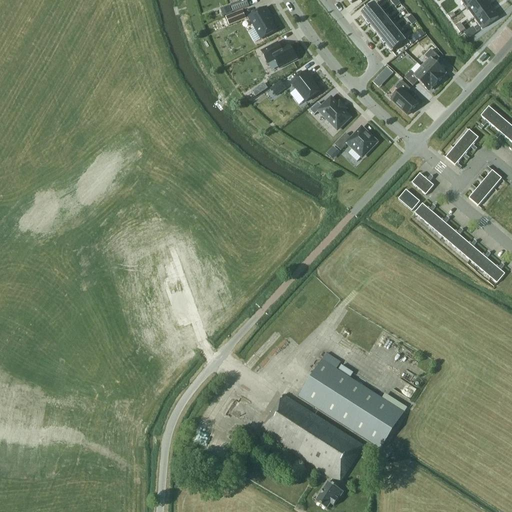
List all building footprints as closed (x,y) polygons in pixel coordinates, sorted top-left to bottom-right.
[(239,0),(240,2),(230,6),(233,13),(249,7),(246,0),(239,0)] [(460,0),(467,8),(478,0),(460,0)] [(485,0),(478,0),(467,8),(474,19),(491,7),(485,0)] [(367,26),(383,14),(375,4),(361,15),(367,23),(366,24),(367,26)] [(491,7),(474,19),(482,30),(498,18),(491,8),(491,7)] [(277,31),(269,17),(271,16),(266,8),(249,18),(262,40),(277,31)] [(243,11),(226,17),(229,26),(246,20),(243,11)] [(377,34),(390,23),(383,14),(367,26),(369,28),(370,27),(377,34)] [(383,45),(398,32),(390,23),(377,34),(383,42),(381,43),(383,45)] [(421,30),(414,35),(418,40),(425,35),(421,30)] [(406,42),(398,32),(383,45),(384,47),(386,45),(392,53),(406,42)] [(262,52),(268,64),(275,60),(279,68),(284,65),(285,66),(296,59),(289,46),(281,50),(278,44),(262,52)] [(429,61),(422,69),(438,84),(444,77),(443,76),(445,74),(435,64),(440,59),(431,50),(425,57),(429,61)] [(394,74),(387,68),(380,76),(386,82),(394,74)] [(411,72),(404,79),(413,87),(418,82),(428,92),(431,89),(432,90),(438,84),(422,69),(415,76),(411,72)] [(305,74),(291,85),(306,103),(319,92),(311,81),(312,80),(307,73),(305,74)] [(281,83),(271,90),(276,96),(286,89),(281,83)] [(401,94),(392,103),(408,117),(417,107),(406,97),(411,92),(402,83),(396,90),(401,94)] [(264,84),(252,92),(256,97),(267,89),(264,84)] [(318,103),(310,111),(315,116),(319,111),(337,130),(350,118),(331,99),(322,107),(318,103)] [(489,108),(481,117),(486,121),(482,125),(482,126),(484,128),(484,127),(488,123),(495,129),(503,119),(489,108)] [(511,127),(503,119),(495,129),(499,133),(496,137),(495,137),(498,139),(502,135),(509,140),(511,136),(511,127)] [(362,158),(376,143),(362,129),(352,140),(346,134),(335,146),(341,152),(348,144),(362,158)] [(469,131),(461,140),(471,148),(475,152),(477,150),(473,146),(479,139),(469,131)] [(461,140),(453,149),(463,157),(467,161),(468,161),(469,159),(465,155),(471,148),(461,140)] [(334,147),(327,154),(331,158),(338,151),(334,147)] [(453,149),(446,159),(455,167),(455,166),(460,170),(462,168),(457,164),(463,157),(453,149)] [(490,174),(485,181),(494,189),(502,180),(492,172),(488,168),(486,170),(490,174)] [(420,175),(412,184),(426,196),(434,187),(429,183),(433,178),(431,176),(427,181),(425,179),(420,175)] [(483,183),(477,190),(486,198),(494,189),(485,181),(480,177),(478,179),(483,183)] [(475,192),(469,199),(478,207),(486,198),(477,190),(472,186),(470,188),(475,192)] [(420,203),(406,191),(398,200),(412,212),(420,203)] [(422,205),(415,214),(428,226),(436,217),(432,213),(435,209),(436,208),(434,206),(433,207),(429,211),(422,205)] [(436,217),(428,226),(442,237),(450,228),(446,224),(449,220),(450,220),(447,218),(443,223),(436,217)] [(450,228),(442,237),(456,249),(464,240),(459,236),(463,232),(463,231),(461,230),(457,234),(450,228)] [(464,240),(456,249),(470,261),(478,252),(473,248),(477,243),(475,241),(474,241),(471,246),(464,240)] [(478,252),(470,261),(477,267),(483,273),(491,263),(487,259),(491,255),(488,253),(484,257),(478,252)] [(491,263),(483,273),(497,284),(505,275),(500,271),(504,266),(502,264),(502,265),(498,269),(491,263)] [(404,412),(336,369),(341,362),(327,353),(298,398),(380,450),(404,412)] [(339,370),(350,378),(353,373),(342,366),(339,370)] [(331,504),(334,506),(344,492),(337,488),(364,447),(284,395),(261,432),(333,478),(330,483),(328,482),(316,502),(328,510),(331,504)] [(404,412),(407,408),(386,395),(383,399),(404,412)]
